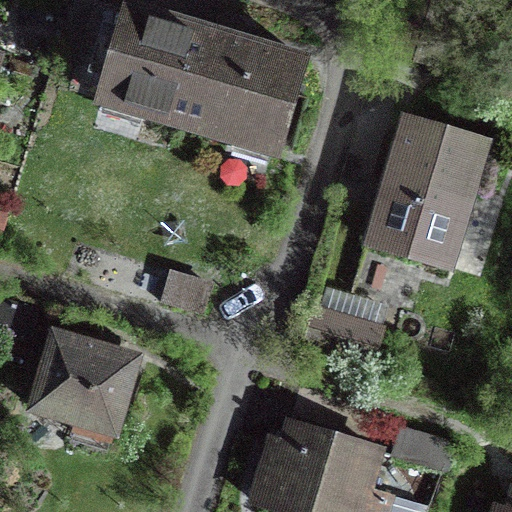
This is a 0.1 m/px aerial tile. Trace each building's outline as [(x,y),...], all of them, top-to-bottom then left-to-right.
[(279,151),(305,62),(97,0),(79,58),(107,67),(98,97),(279,151)] [(462,5),(446,0),(425,0),(414,37),(448,48),(462,5)] [(410,121),(373,244),(445,265),(469,185),(486,191),(499,150),(481,145),(482,142),(410,121)] [(211,286),(170,274),(162,302),(203,314),(211,286)] [(36,309),(0,299),(0,319),(31,328),(36,309)] [(382,330),(315,311),(305,345),(372,365),(382,330)] [(134,359),(55,336),(34,408),(113,431),(134,359)] [(290,423),(283,447),(273,444),(255,500),(294,511),(384,511),(389,496),(365,488),(377,450),(290,423)] [(457,442),(398,425),(389,456),(448,472),(457,442)]
